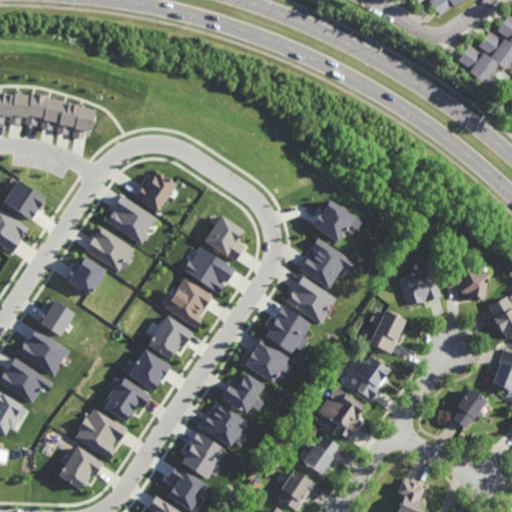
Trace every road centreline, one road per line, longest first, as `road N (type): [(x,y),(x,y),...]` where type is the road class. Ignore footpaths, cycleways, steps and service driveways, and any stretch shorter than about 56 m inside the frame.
road 1 (residential): [(98,511),(121,494),(265,276),(273,252),(267,220),(253,199),(175,149),(125,152),(106,166),(0,325)]
road 2 (primary): [(122,0),(222,22),(335,66),(425,120),(511,191)]
road 3 (primary): [(511,154),(382,61),(243,0)]
road 4 (residential): [(338,511),(449,343)]
road 5 (residential): [(369,0),(445,35),(489,0)]
